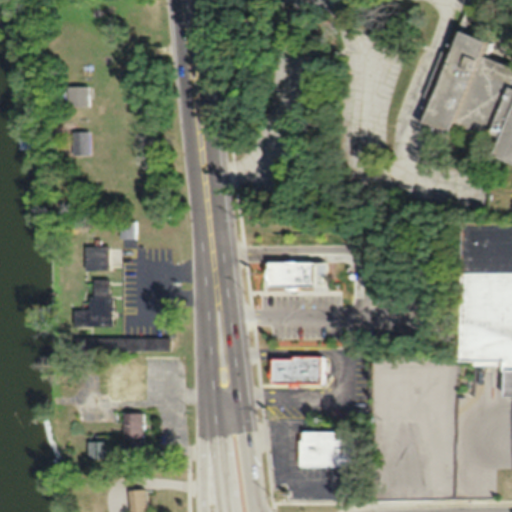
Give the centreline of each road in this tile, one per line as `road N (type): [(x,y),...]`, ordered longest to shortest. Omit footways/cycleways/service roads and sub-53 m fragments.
road 1 (primary): [(213,257),(188,0)]
road 2 (primary): [(254,511),(234,348),(213,257)]
road 3 (primary): [(213,257),(206,344),(222,511)]
